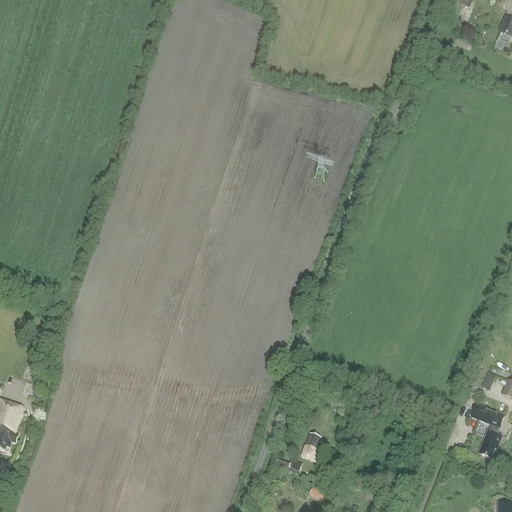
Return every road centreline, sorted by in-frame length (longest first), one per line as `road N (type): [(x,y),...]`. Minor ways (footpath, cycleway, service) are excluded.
road 1 (unclassified): [(241,511),(378,138),(400,113),(443,0)]
road 2 (track): [(420,511),(466,401)]
